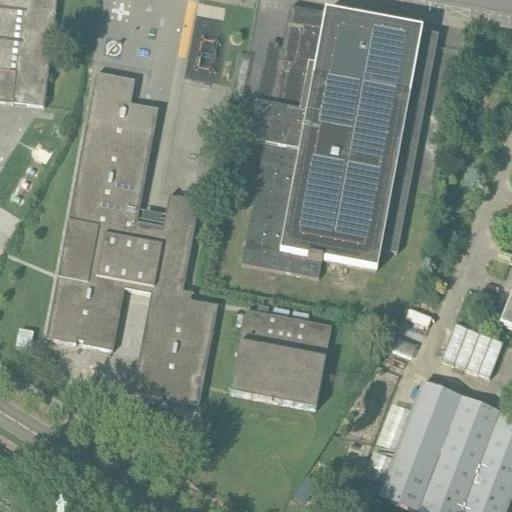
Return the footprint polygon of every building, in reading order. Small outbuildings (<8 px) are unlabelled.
[(0,0),(0,104),(44,110),(57,0),(0,0)] [(325,14),(324,16),(290,10),(282,52),(277,52),(272,75),(262,73),(249,144),(264,147),(241,268),(318,282),(322,264),(334,266),(330,290),(366,296),(370,273),(376,274),(380,254),(397,257),(438,37),(421,34),(421,33),(349,19),(348,22),(333,19),(334,16),(325,14)] [(96,77),(46,342),(76,348),(77,344),(83,345),(83,349),(113,355),(125,293),(151,298),(132,396),(162,402),(163,398),(170,399),(169,403),(199,409),(218,309),(190,304),(191,298),(193,298),(193,296),(183,294),(200,204),(172,200),(172,198),(170,198),(163,231),(137,226),(153,139),(158,113),(130,108),(134,85),(96,77)] [(316,413),(331,330),(245,314),(230,397),(316,413)] [(457,329),(444,364),(492,382),(505,347),(457,329)] [(33,335),(19,332),(16,349),(30,351),(33,335)] [(380,500),(411,511),(506,511),(511,497),(511,421),(424,388),(380,500)] [(385,480),(390,466),(378,462),(373,476),(385,480)]
